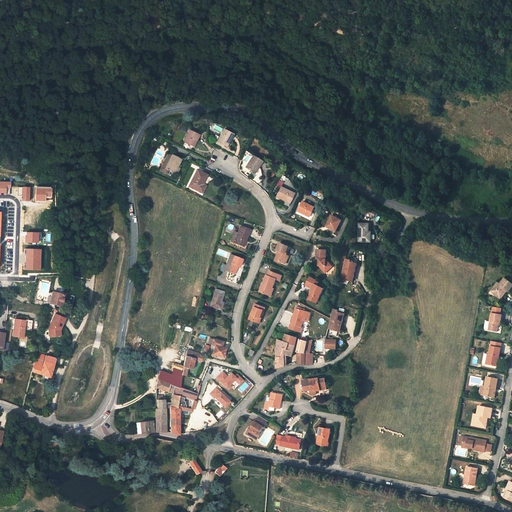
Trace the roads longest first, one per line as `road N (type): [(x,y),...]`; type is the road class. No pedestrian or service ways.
road 1 (tertiary): [(511,232),(390,203),(302,157),(242,113),(163,110),(142,123),(130,160),(132,239),(114,387),(101,417)]
road 2 (residential): [(271,224),(235,322),(239,358),(249,371)]
road 3 (residential): [(484,500),(335,469)]
road 4 (track): [(359,337),(375,259),(410,211)]
road 5 (residential): [(511,371),(484,500)]
